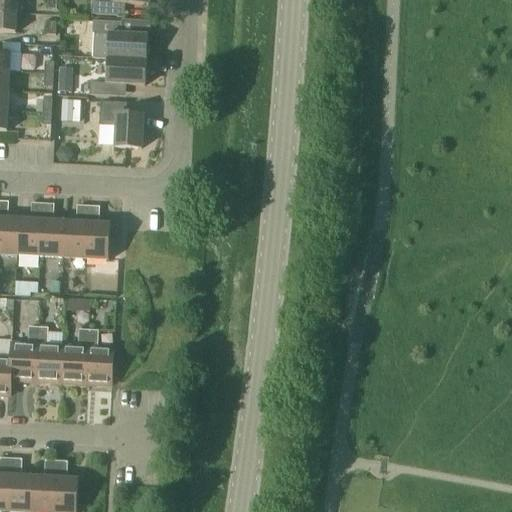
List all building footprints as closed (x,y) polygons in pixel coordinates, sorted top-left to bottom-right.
[(0,0),(0,13),(17,14),(17,0),(0,0)] [(57,10),(57,0),(49,0),(49,10),(57,10)] [(149,6),(149,0),(113,0),(113,4),(92,3),(92,15),(118,17),(118,5),(149,6)] [(0,33),(16,34),(17,14),(0,13),(0,33)] [(108,60),(146,62),(148,37),(121,36),(121,24),(93,22),(93,35),(94,35),(93,60),(108,60)] [(56,36),(57,24),(48,23),(47,36),(56,36)] [(0,73),(10,74),(11,54),(0,53),(0,73)] [(145,87),(146,62),(108,60),(107,85),(90,84),(89,96),(117,98),(118,86),(145,87)] [(45,75),(54,76),(55,63),(46,63),(45,75)] [(0,92),(9,93),(10,74),(0,73),(0,92)] [(53,88),(54,76),(45,75),(45,88),(53,88)] [(71,93),(71,85),(58,84),(58,92),(71,93)] [(0,112),(8,113),(9,93),(0,92),(0,112)] [(43,114),(52,114),(53,102),(44,101),(43,114)] [(81,115),(81,102),(63,102),(62,123),(73,123),(73,115),(81,115)] [(141,150),(143,117),(126,116),(127,105),(100,103),(99,127),(116,128),(115,149),(141,150)] [(51,127),(52,114),(43,114),(43,126),(51,127)] [(0,255),(18,257),(20,221),(8,220),(9,203),(0,202),(0,255)] [(40,258),(43,205),(32,205),(31,221),(20,221),(18,257),(40,258)] [(63,259),(65,223),(54,222),(55,206),(43,205),(40,258),(63,259)] [(86,260),(88,208),(78,207),(77,224),(65,223),(63,259),(86,260)] [(88,208),(86,260),(109,262),(111,226),(99,225),(100,208),(88,208)] [(16,283),(16,294),(38,294),(38,283),(16,283)] [(91,316),(90,299),(66,300),(67,317),(80,316),(80,317),(91,316)] [(12,362),(11,381),(36,383),(38,330),(29,330),(28,346),(12,346),(11,362),(12,362)] [(40,330),(38,330),(36,383),(37,383),(61,384),(63,348),(47,348),(48,331),(40,330)] [(63,348),(61,384),(85,386),(86,386),(88,333),(80,333),(79,349),(63,348)] [(88,333),(86,386),(112,387),(114,351),(98,350),(99,334),(88,333)] [(0,396),(10,397),(11,381),(12,362),(11,362),(0,360),(0,396)] [(0,511),(8,511),(11,460),(0,459),(0,471),(5,471),(4,477),(0,476),(0,511)] [(30,511),(33,478),(16,477),(16,472),(22,472),(22,461),(11,460),(8,511),(30,511)] [(53,511),(56,463),(45,462),(45,473),(50,474),(50,479),(33,478),(30,511),(53,511)] [(56,463),(53,511),(77,511),(79,481),(61,480),(62,474),(67,475),(68,463),(56,463)]
